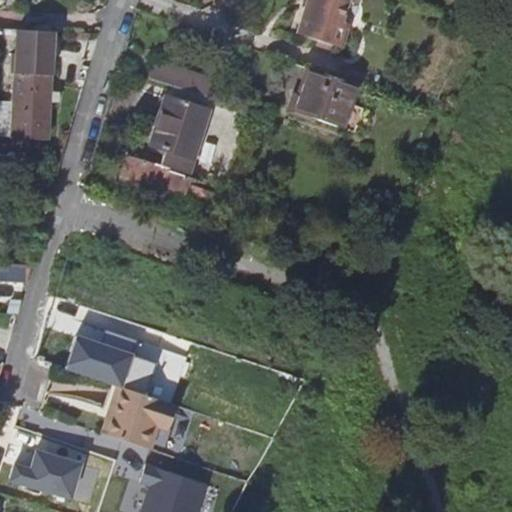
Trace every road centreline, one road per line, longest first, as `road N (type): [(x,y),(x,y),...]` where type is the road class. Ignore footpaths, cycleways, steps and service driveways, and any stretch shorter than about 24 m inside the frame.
road 1 (residential): [(355,306),(66,201)]
road 2 (residential): [(66,201),(122,0)]
road 3 (residential): [(7,397),(66,201)]
